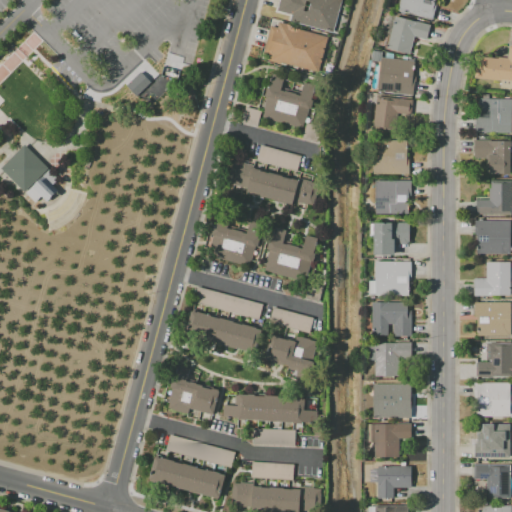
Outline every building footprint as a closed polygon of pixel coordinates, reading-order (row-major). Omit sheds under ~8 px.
[(341,0),(333,33),(290,21),(291,15),(277,11),(279,0),(341,0)] [(432,19),(398,10),(400,0),(434,0),(434,2),(436,3),(432,19)] [(387,48),(395,16),(430,25),(426,39),(414,35),(409,54),(387,48)] [(318,72),(262,57),(271,26),(277,28),(278,22),(291,25),(290,27),(328,37),(318,72)] [(511,88),(500,87),(501,80),(475,78),(477,56),(498,58),(498,57),(508,58),(509,46),(511,46),(511,88)] [(412,95),(377,92),(381,57),(414,60),(412,76),(414,76),(412,95)] [(149,82),(139,71),(125,85),(135,96),(149,82)] [(302,128),(262,117),(267,96),(265,96),(267,87),(269,87),(273,73),(285,76),(281,90),(285,92),(285,90),(297,94),(296,95),(300,96),(304,82),(316,85),(309,108),(307,108),(302,128)] [(374,127),(377,95),(412,99),(410,115),(398,113),(396,130),(374,127)] [(511,133),(476,133),(476,98),(511,98),(511,133)] [(257,126),(241,121),(245,106),(261,110),(257,126)] [(303,139),(307,123),(324,128),(319,144),(303,139)] [(510,174),(486,173),(486,158),(475,158),(475,140),(510,140),(510,174)] [(408,174),(373,174),(373,141),(407,141),(407,158),(409,158),(408,174)] [(59,179),(25,145),(2,168),(4,170),(35,203),(42,197),(47,202),(58,190),(54,185),(59,179)] [(256,160),(260,145),(301,156),(296,171),(256,160)] [(245,192),(246,188),(228,183),(234,160),(254,166),(254,167),(298,179),(298,178),(312,182),(312,183),(318,185),(312,207),(292,201),(291,205),(245,192)] [(374,214),(374,180),(411,180),(411,196),(408,196),(408,214),(374,214)] [(511,214),(476,214),(476,199),(489,199),(489,188),(491,188),(491,180),(511,180),(511,214)] [(249,266),(208,254),(213,235),(211,234),(216,215),(230,218),(227,229),(231,230),(231,229),(243,232),(243,233),(246,234),(250,220),(263,224),(257,247),(255,246),(249,266)] [(510,254),(477,254),(477,235),(474,235),(474,220),(510,220),(510,254)] [(371,256),(371,247),(373,247),(373,237),(370,237),(370,223),(408,223),(408,244),(400,244),(400,242),(394,242),(394,256),(371,256)] [(265,270),(270,251),(267,250),(273,227),(286,230),(283,243),(287,244),(299,247),(298,247),(302,248),(305,235),(319,238),(312,262),(309,261),(303,281),(265,270)] [(408,296),(374,296),(374,294),(368,294),(368,280),(374,280),(374,261),(410,261),(410,278),(408,278),(408,296)] [(510,295),(473,295),(473,278),(486,278),(486,262),(510,262),(510,295)] [(198,286),(263,304),(258,320),(193,302),(198,286)] [(410,336),(393,336),(393,324),(388,324),(388,336),(372,336),(372,302),(407,302),(407,310),(411,310),(410,336)] [(510,335),(477,335),(477,317),(474,317),(474,302),(510,303),(510,335)] [(309,334),(268,323),(273,307),(313,318),(309,334)] [(191,311),(260,330),(254,352),(184,333),(191,311)] [(270,334),(296,341),(298,336),(316,341),(315,347),(319,348),(315,363),(311,361),(308,371),(298,368),(295,379),(284,377),(288,365),(282,364),(282,365),(271,362),(271,361),(263,359),(270,334)] [(375,376),(375,342),(411,342),(411,357),(399,357),(399,376),(375,376)] [(511,377),(475,377),(475,362),(489,362),(489,360),(485,360),(485,343),(511,343),(511,365),(511,377)] [(213,414),(189,408),(187,414),(167,408),(173,388),(169,387),(172,378),(174,379),(178,366),(189,369),(185,382),(190,383),(190,382),(202,385),(202,386),(211,389),(212,388),(219,390),(213,414)] [(510,416),(476,416),(476,398),(474,398),(474,383),(510,383),(510,416)] [(372,418),(373,384),(406,384),(406,402),(409,402),(409,418),(372,418)] [(223,417),(224,405),(229,405),(230,396),(235,397),(235,395),(238,395),(238,394),(248,395),(248,394),(254,394),(254,395),(265,396),(265,395),(278,396),(278,397),(304,398),(303,410),(316,410),(315,423),(302,422),(302,423),(238,419),(238,418),(223,417)] [(410,423),(410,439),(398,438),(398,457),(374,457),(374,442),(368,442),(368,423),(410,423)] [(510,457),(474,457),(474,440),(486,440),(486,435),(476,435),(476,424),(510,424),(510,457)] [(253,445),(254,428),(295,430),(294,447),(253,445)] [(169,434),(235,452),(231,468),(165,450),(169,434)] [(224,475),(218,498),(148,479),(154,456),(224,475)] [(251,478),(252,462),(294,464),(293,480),(251,478)] [(509,499),(487,499),(487,479),(473,479),(473,464),(509,464),(509,499)] [(377,498),(377,466),(410,466),(410,488),(393,487),(393,498),(377,498)] [(233,483),(240,484),(240,482),(253,482),(253,487),(300,489),(300,486),(321,488),(320,504),(299,503),(299,511),(251,509),(251,506),(231,505),(233,483)]
